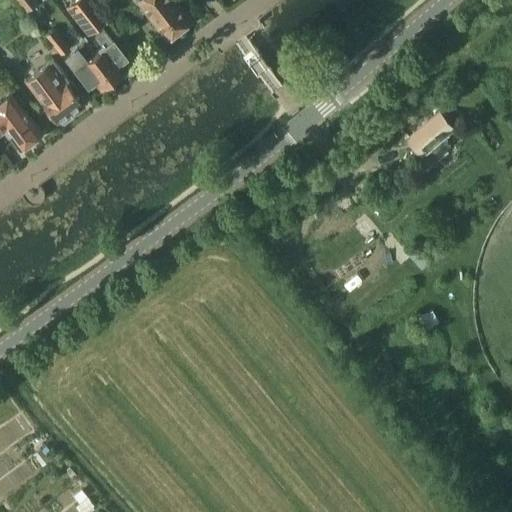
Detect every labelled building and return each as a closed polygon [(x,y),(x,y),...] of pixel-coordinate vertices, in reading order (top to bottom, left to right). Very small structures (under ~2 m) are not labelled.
[(36,0),(15,0),(24,11),(38,1),(36,0)] [(89,0),(74,0),(65,8),(87,35),(105,20),(89,0)] [(137,0),(151,17),(167,38),(191,19),(176,0),(137,0)] [(53,27),(43,36),(60,55),(69,46),(53,27)] [(104,45),(94,52),(114,78),(127,69),(120,59),(127,54),(114,38),(112,39),(104,29),(96,35),(104,45)] [(70,55),(68,56),(76,66),(88,83),(95,78),(102,87),(114,78),(94,52),(86,43),(77,49),(70,55)] [(72,116),(71,110),(82,101),(68,82),(71,80),(54,57),(26,78),(58,120),(59,119),(64,122),(72,116)] [(33,139),(43,132),(43,131),(24,107),(22,108),(11,92),(0,100),(0,131),(1,132),(6,128),(21,148),(23,147),(25,148),(32,143),(33,139)] [(438,112),(407,139),(422,155),(453,128),(438,112)] [(0,452),(34,427),(11,397),(0,405),(0,452)]
